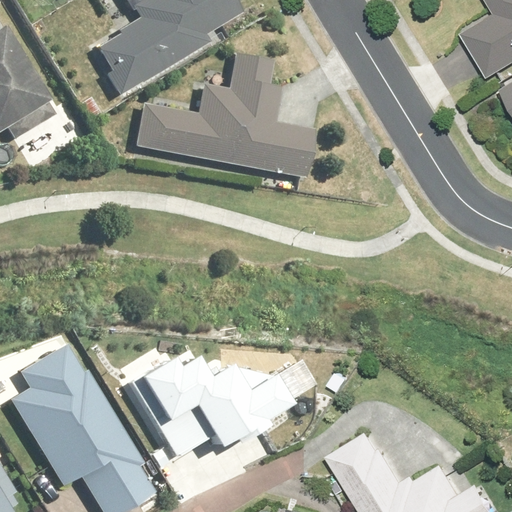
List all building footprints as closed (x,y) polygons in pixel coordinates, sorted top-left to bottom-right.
[(122,97),(211,45),(206,36),(245,13),(237,0),(102,0),(112,15),(131,4),(140,19),(117,32),(120,36),(95,50),(122,97)] [(496,80),(511,70),(511,0),(491,0),(502,17),(470,36),(496,80)] [(15,140),(57,115),(5,26),(1,28),(0,26),(0,136),(10,131),(15,140)] [(144,104),(137,147),(307,177),(322,95),(270,86),(274,60),(235,53),(228,91),(204,87),(199,114),(144,104)] [(31,389),(12,400),(38,443),(64,485),(81,475),(103,511),(123,511),(154,493),(139,468),(146,463),(89,369),(84,372),(66,343),(20,371),(31,389)] [(137,385),(179,455),(216,434),(223,445),(294,404),(276,373),(250,389),(235,364),(213,377),(200,354),(180,366),(174,356),(143,375),(146,380),(137,385)] [(372,433),(335,456),(370,511),(507,511),(487,480),(466,494),(447,465),(413,486),(391,451),(386,454),(372,433)] [(0,511),(10,511),(16,508),(9,496),(14,493),(0,469),(0,511)]
